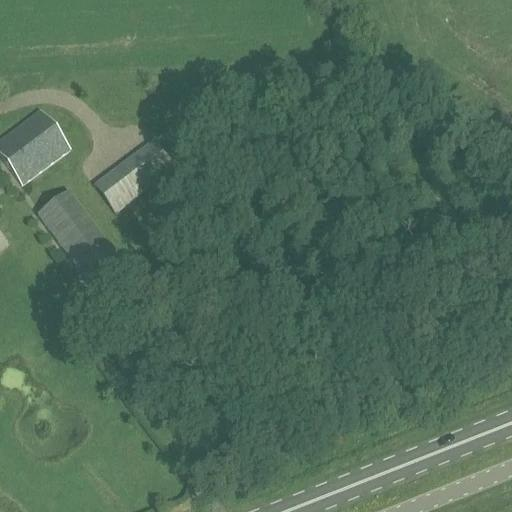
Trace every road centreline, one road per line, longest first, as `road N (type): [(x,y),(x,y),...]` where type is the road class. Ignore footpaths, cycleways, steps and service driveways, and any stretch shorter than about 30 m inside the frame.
road 1 (secondary): [(279,511),(511,420)]
road 2 (unclassified): [(398,511),(511,467)]
